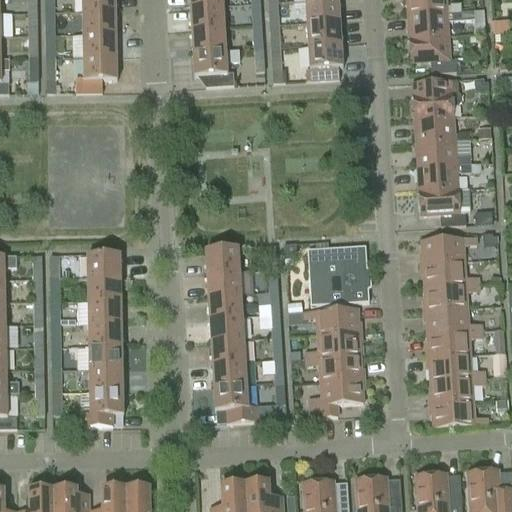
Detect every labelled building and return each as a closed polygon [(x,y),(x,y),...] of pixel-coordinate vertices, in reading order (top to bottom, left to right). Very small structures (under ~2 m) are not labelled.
[(37,17),(36,0),(27,0),(28,17),(37,17)] [(55,17),(54,0),(44,0),(45,17),(55,17)] [(115,16),(115,0),(82,0),(82,16),(115,16)] [(223,10),(222,0),(189,0),(190,12),(223,10)] [(446,0),(406,0),(407,19),(461,15),(461,7),(447,8),(446,0)] [(482,0),(472,0),(474,15),(484,14),(482,0)] [(340,25),(338,3),(306,5),(307,27),(340,25)] [(277,6),(268,7),(270,30),(279,29),(277,6)] [(260,7),(251,8),(252,31),(262,30),(260,7)] [(223,10),(190,12),(192,34),(224,32),(223,10)] [(462,24),(461,15),(407,19),(409,43),(449,40),(448,25),(462,24)] [(115,16),(82,16),(83,39),(116,39),(115,16)] [(38,40),(37,17),(28,17),(28,40),(38,40)] [(55,40),(55,17),(45,17),(45,40),(55,40)] [(504,23),(491,24),(492,36),(504,35),(504,23)] [(340,25),(307,27),(308,50),(341,48),(340,25)] [(280,52),(279,29),(270,30),(271,52),(280,52)] [(262,30),(252,31),(254,53),(263,53),(262,30)] [(226,55),(224,32),(192,34),(193,57),(226,55)] [(116,39),(83,39),(83,62),(116,61),(116,39)] [(38,63),(38,40),(28,40),(29,63),(38,63)] [(55,40),(45,40),(46,63),(56,62),(55,40)] [(449,40),(409,43),(410,67),(431,66),(431,78),(457,77),(456,63),(450,64),(449,40)] [(341,48),(308,50),(311,86),(334,84),(333,72),(343,72),(341,48)] [(282,75),(280,52),(271,52),(272,76),(282,75)] [(265,76),(263,53),(254,53),(255,77),(265,76)] [(226,55),(193,57),(195,81),(205,80),(206,92),(234,90),(233,77),(227,77),(227,67),(240,66),(239,54),(226,55)] [(116,61),(83,62),(84,84),(75,85),(75,98),(102,97),(102,85),(117,85),(116,61)] [(56,62),(46,63),(46,86),(46,98),(55,98),(54,86),(56,86),(56,62)] [(0,64),(0,63),(0,99),(9,99),(8,87),(1,87),(1,75),(10,74),(9,64),(0,64)] [(39,86),(38,63),(29,63),(29,86),(39,86)] [(500,85),(495,85),(496,92),(511,91),(511,80),(500,81),(500,85)] [(414,124),(454,122),(453,109),(459,109),(461,105),(461,100),(458,98),(457,85),(419,87),(420,99),(413,99),(414,124)] [(455,137),(454,122),(414,124),(416,148),(456,145),(470,145),(469,136),(455,137)] [(456,145),(416,148),(417,172),(471,168),(471,160),(457,161),(456,145)] [(471,168),(417,172),(419,196),(459,193),(458,178),(472,177),(471,168)] [(460,217),(459,193),(419,196),(420,221),(440,219),(441,231),(466,230),(465,217),(460,217)] [(492,239),(483,239),(483,249),(497,248),(497,241),(493,241),(492,239)] [(423,269),(464,266),(463,250),(477,249),(476,241),(421,245),(423,269)] [(295,249),(283,249),(283,264),(294,263),(293,258),(296,258),(295,249)] [(267,274),(277,273),(275,251),(266,251),(267,274)] [(366,251),(307,254),(311,310),(369,307),(368,293),(361,289),(361,277),(367,273),(366,251)] [(207,278),(240,275),(238,252),(205,254),(207,278)] [(87,283),(120,282),(120,258),(87,259),(87,283)] [(0,284),(4,284),(4,273),(16,272),(16,260),(0,260),(0,284)] [(33,284),(42,283),(41,261),(32,261),(33,284)] [(50,283),(60,283),(59,261),(49,261),(50,283)] [(465,282),(464,266),(423,269),(424,292),(479,289),(479,281),(465,282)] [(277,273),(267,274),(269,297),(278,296),(277,273)] [(241,298),(240,275),(207,278),(208,300),(241,298)] [(120,282),(87,283),(88,305),(121,305),(120,282)] [(42,306),(42,283),(33,284),(33,306),(42,306)] [(60,283),(50,283),(50,306),(60,306),(60,283)] [(479,289),(424,292),(426,315),(467,313),(466,296),(480,296),(479,289)] [(280,319),(278,296),(269,297),(270,319),(280,319)] [(241,298),(208,300),(210,323),(242,321),(241,298)] [(121,327),(121,305),(88,305),(88,328),(121,327)] [(42,306),(33,306),(34,329),(43,329),(42,306)] [(61,329),(60,306),(50,306),(50,329),(61,329)] [(301,316),(300,307),(287,308),(288,317),(301,316)] [(318,339),(359,337),(358,313),(287,317),(288,322),(299,322),(299,324),(302,323),(302,324),(317,323),(318,339)] [(467,313),(426,315),(427,339),(482,335),(482,328),(468,329),(467,313)] [(281,341),(280,319),(270,319),(271,342),(281,341)] [(242,321),(210,323),(211,346),(244,344),(242,321)] [(121,327),(88,328),(89,351),(122,350),(121,327)] [(43,329),(34,329),(34,352),(43,352),(43,329)] [(61,351),(61,329),(50,329),(51,352),(61,351)] [(496,358),(504,357),(503,334),(494,334),(496,358)] [(482,335),(427,339),(429,362),(470,359),(469,343),(483,342),(482,335)] [(359,337),(318,339),(319,355),(306,356),(306,363),(361,360),(359,337)] [(283,364),(281,341),(271,342),(273,364),(283,364)] [(244,344),(211,346),(213,368),(245,366),(244,344)] [(122,373),(122,350),(89,351),(89,374),(122,373)] [(61,351),(51,352),(51,374),(61,374),(61,351)] [(44,374),(43,352),(34,352),(35,375),(44,374)] [(291,364),(300,364),(299,356),(290,357),(290,360),(291,364)] [(471,376),(470,359),(429,362),(430,385),(485,382),(485,375),(471,376)] [(361,360),(306,363),(306,371),(320,370),(321,386),(362,383),(361,360)] [(496,380),(506,380),(505,362),(495,362),(496,380)] [(283,364),(273,364),(274,388),(284,388),(283,364)] [(245,366),(213,368),(214,391),(247,390),(245,366)] [(122,373),(89,374),(90,396),(122,396),(122,373)] [(44,374),(35,375),(35,397),(44,397),(44,374)] [(61,374),(51,374),(52,397),(62,397),(61,374)] [(6,375),(0,375),(0,398),(7,398),(18,398),(18,387),(6,387),(6,375)] [(485,389),(485,382),(430,385),(432,409),(473,406),(472,390),(485,389)] [(362,383),(321,386),(322,402),(308,403),(310,423),(338,421),(337,409),(364,407),(362,383)] [(284,388),(274,388),(276,411),(285,410),(284,388)] [(247,390),(214,391),(215,415),(225,414),(226,428),(259,426),(258,411),(248,412),(247,390)] [(122,396),(90,396),(90,420),(81,420),(81,432),(113,432),(112,420),(123,419),(122,396)] [(45,420),(44,397),(35,397),(35,420),(45,420)] [(62,397),(52,397),(52,420),(62,420),(62,397)] [(7,398),(0,398),(0,434),(17,434),(16,421),(7,422),(7,398)] [(496,405),(496,415),(508,415),(507,404),(496,405)] [(474,422),(473,406),(432,409),(433,433),(488,429),(488,421),(474,422)] [(498,475),(468,477),(470,511),(511,511),(511,494),(499,495),(498,475)] [(446,479),(416,481),(418,511),(462,511),(461,497),(447,498),(446,479)] [(386,483),(356,485),(358,511),(402,511),(401,501),(387,502),(386,483)] [(245,488),(246,511),(270,511),(269,486),(245,488)] [(333,486),(303,488),(304,511),(348,511),(349,505),(334,506),(333,486)] [(246,511),(245,488),(221,489),(222,511),(246,511)] [(101,511),(125,511),(125,492),(102,492),(101,511)] [(125,492),(125,511),(149,511),(149,492),(125,492)] [(53,511),(53,493),(29,494),(29,511),(53,511)] [(77,511),(77,493),(53,493),(53,511),(77,511)] [(296,511),(296,500),(288,501),(288,511),(296,511)]
